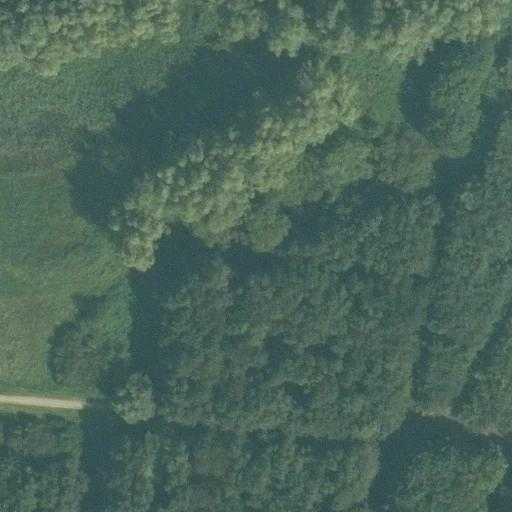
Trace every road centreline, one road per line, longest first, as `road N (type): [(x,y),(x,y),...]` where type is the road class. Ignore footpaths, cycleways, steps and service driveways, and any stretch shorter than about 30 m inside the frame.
road 1 (track): [(0,401),(406,433)]
road 2 (track): [(406,433),(455,386),(511,274)]
road 3 (track): [(315,511),(406,433)]
